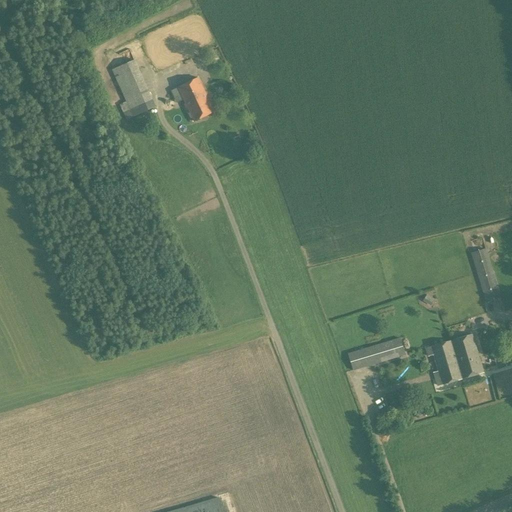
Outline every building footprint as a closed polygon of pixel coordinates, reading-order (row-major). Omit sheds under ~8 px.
[(155,107),(152,100),(135,60),(112,70),(122,95),(116,97),(126,120),(155,107)] [(198,78),(177,88),(170,91),(176,103),(182,100),(193,123),(215,113),(198,78)] [(470,254),(485,303),(501,299),(486,249),(470,254)] [(423,301),(430,306),(434,300),(427,295),(423,301)] [(450,341),(462,380),(483,373),(471,335),(450,341)] [(348,354),(352,371),(405,355),(399,338),(348,354)] [(462,380),(450,341),(430,347),(431,347),(426,349),(428,357),(433,355),(440,378),(436,379),(438,386),(442,385),(442,386),(462,380)] [(222,511),(218,498),(199,503),(201,511),(222,511)]
